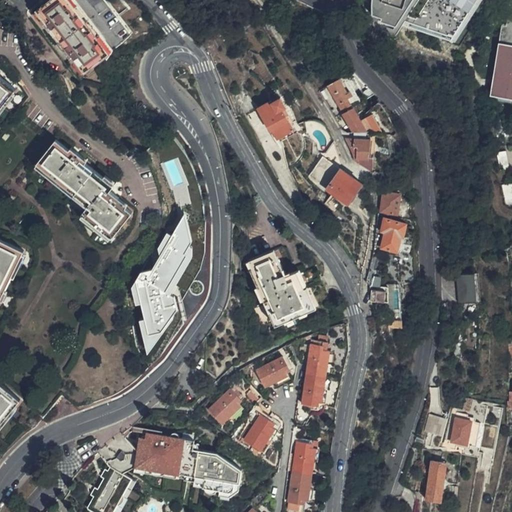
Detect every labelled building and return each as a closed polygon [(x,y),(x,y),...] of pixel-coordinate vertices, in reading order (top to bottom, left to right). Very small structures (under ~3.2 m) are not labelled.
[(131,35),(105,0),(47,0),(36,9),(45,21),(43,23),(49,31),(51,29),(67,52),(65,54),(70,62),(74,60),(82,71),(131,35)] [(403,26),(458,40),(480,0),(374,0),(368,22),(382,30),(398,34),(403,26)] [(511,0),(508,0),(505,25),(501,24),(490,99),(511,101),(511,0)] [(0,108),(14,91),(17,87),(0,72),(0,71),(2,69),(0,67),(0,108)] [(347,90),(340,77),(328,83),(342,112),(352,106),(348,98),(353,95),(350,89),(347,90)] [(269,130),(270,132),(272,131),(277,140),(293,131),(281,109),(284,107),(278,98),(270,103),(269,101),(256,109),(263,122),(269,130)] [(366,131),(352,106),(342,112),(353,131),(365,131),(366,131)] [(355,160),(360,163),(360,159),(369,159),(369,156),(370,149),(370,139),(362,138),(354,138),(353,138),(345,137),(350,146),(352,150),(353,154),(355,160)] [(86,163),(56,139),(38,162),(56,176),(89,203),(83,212),(114,236),(133,211),(110,192),(115,185),(86,163)] [(369,159),(360,159),(360,163),(364,166),(371,171),(372,171),(373,159),(369,159)] [(350,202),(363,182),(342,168),(329,188),(350,202)] [(388,212),(387,215),(398,217),(402,194),(386,191),(382,210),(388,212)] [(143,316),(146,358),(178,310),(176,284),(194,258),(191,222),(195,216),(194,204),(199,203),(193,200),(198,193),(177,195),(178,205),(187,211),(173,232),(169,232),(160,246),(161,256),(152,268),(142,269),(133,283),(135,302),(143,302),(144,315),(143,316)] [(401,250),(407,223),(386,219),(384,231),(387,232),(384,247),(401,250)] [(0,300),(24,249),(0,237),(0,300)] [(278,325),(332,301),(317,265),(299,273),(298,270),(286,276),(279,261),(277,261),(272,251),(249,262),(251,265),(257,280),(254,281),(265,306),(268,304),(278,325)] [(477,299),(476,287),(474,271),(465,272),(457,273),(459,300),(477,299)] [(378,293),(378,303),(392,301),(391,292),(378,293)] [(316,345),(311,375),(329,378),(333,351),(325,350),(326,346),(316,345)] [(289,375),(286,369),(290,367),(285,357),(258,370),(266,387),(289,375)] [(329,378),(311,375),(306,404),(317,406),(317,401),(325,402),(329,378)] [(0,425),(21,400),(0,382),(0,425)] [(221,421),(240,405),(235,399),(238,396),(230,387),(208,407),(221,421)] [(425,447),(442,450),(447,414),(430,412),(425,447)] [(276,429),(270,424),(272,420),(263,414),(259,419),(246,439),(262,450),(276,429)] [(467,419),(460,419),(455,418),(453,442),(468,444),(471,420),(467,419)] [(471,420),(468,444),(477,445),(480,421),(471,420)] [(140,443),(117,435),(107,443),(113,468),(124,475),(138,467),(140,443)] [(300,443),(294,472),(313,475),(316,450),(318,450),(319,441),(309,440),(309,444),(300,443)] [(141,441),(140,443),(138,467),(139,467),(179,472),(187,473),(197,475),(196,481),(205,482),(205,487),(221,489),(231,491),(234,487),(236,480),(240,480),(242,468),(213,459),(190,455),(191,448),(141,441)] [(441,500),(447,462),(432,460),(426,498),(441,500)] [(179,472),(139,467),(138,473),(178,478),(179,472)] [(124,475),(113,468),(110,473),(106,480),(101,489),(96,497),(90,509),(94,511),(116,511),(133,480),(124,475)] [(313,475),(294,472),(289,508),(299,510),(301,498),(308,500),(313,475)] [(122,511),(138,482),(133,480),(116,511),(122,511)] [(239,490),(240,480),(236,480),(234,487),(231,491),(221,489),(220,495),(233,497),(239,490)] [(256,509),(265,498),(263,496),(258,492),(248,502),(256,509)]
